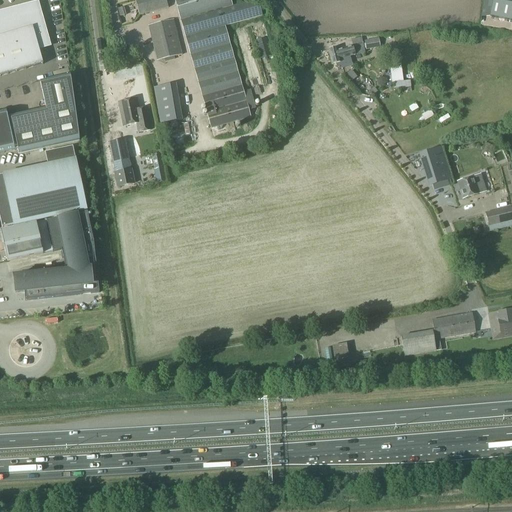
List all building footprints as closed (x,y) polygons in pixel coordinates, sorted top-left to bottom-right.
[(166,0),(134,0),(139,16),(168,8),(166,0)] [(254,0),(232,6),(230,0),(175,0),(181,20),(203,97),(212,126),(250,115),(241,85),(224,26),(262,15),(257,0),(254,0)] [(511,22),(511,0),(496,0),(492,18),(511,22)] [(0,76),(43,64),(38,47),(47,44),(36,5),(7,14),(8,18),(0,20),(0,76)] [(174,20),(148,26),(156,62),(182,55),(174,20)] [(241,64),(253,61),(246,32),(234,35),(241,64)] [(336,48),(327,50),(332,65),(335,64),(337,70),(343,68),(342,65),(351,62),(350,57),(356,55),(366,52),(365,50),(378,48),(380,47),(378,39),(364,41),(363,38),(351,40),(352,47),(337,51),(336,48)] [(393,80),(393,82),(398,81),(394,45),(387,46),(388,52),(382,53),(383,57),(388,56),(388,58),(383,59),(387,81),(393,80)] [(267,96),(279,93),(271,64),(259,67),(267,96)] [(341,76),(346,83),(353,79),(348,72),(341,76)] [(0,154),(14,151),(17,150),(18,155),(79,141),(70,76),(40,83),(46,110),(10,118),(7,119),(5,112),(0,113),(0,154)] [(176,84),(153,88),(159,124),(182,120),(176,84)] [(147,109),(139,110),(137,99),(118,103),(123,128),(136,126),(138,134),(151,132),(147,109)] [(108,143),(112,163),(129,160),(125,139),(108,143)] [(3,176),(0,176),(0,223),(1,229),(13,226),(13,225),(85,210),(72,148),(53,152),(56,165),(3,177),(3,176)] [(441,148),(421,154),(431,186),(451,180),(441,148)] [(498,149),(488,156),(494,165),(504,158),(498,149)] [(131,167),(113,171),(117,187),(135,183),(131,167)] [(154,170),(156,184),(166,182),(164,169),(154,170)] [(479,175),(473,177),(457,182),(462,199),(485,192),(479,175)] [(488,227),(511,220),(511,215),(510,207),(485,213),(488,227)] [(46,222),(53,253),(61,251),(65,269),(21,274),(22,277),(12,277),(14,294),(23,293),(24,302),(98,294),(93,244),(87,213),(46,222)] [(25,225),(1,230),(8,261),(32,256),(25,225)] [(511,310),(489,315),(491,330),(499,329),(500,334),(511,331),(511,310)] [(400,337),(404,357),(436,352),(436,351),(441,350),(439,340),(475,333),(471,313),(432,320),(435,340),(434,340),(432,331),(400,337)] [(350,367),(346,344),(332,346),(335,369),(350,367)]
